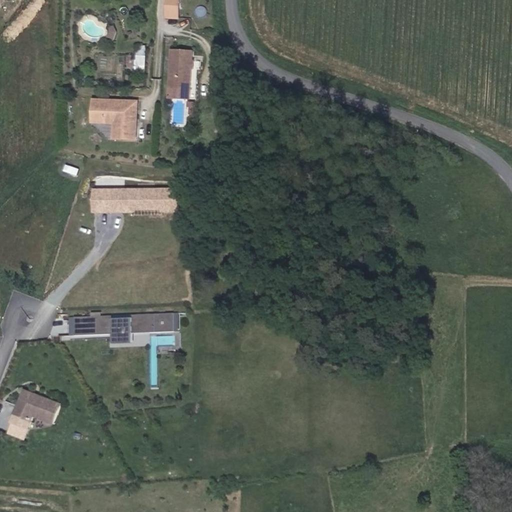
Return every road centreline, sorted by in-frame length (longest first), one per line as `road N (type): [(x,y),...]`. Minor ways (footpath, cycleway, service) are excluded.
road 1 (tertiary): [(511,178),(501,163),(446,133),(255,59),(239,37),(233,0)]
road 2 (residential): [(0,360),(7,340),(100,259),(115,225)]
